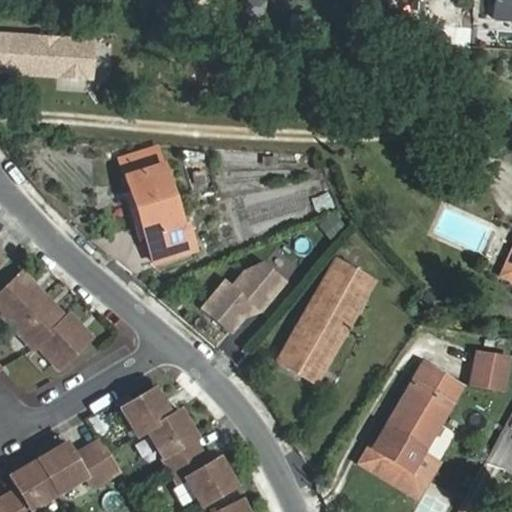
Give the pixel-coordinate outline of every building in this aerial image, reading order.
[(214,0),(194,0),(194,13),(214,15),(214,0)] [(511,0),(494,0),(493,20),(511,21),(511,0)] [(297,31),(298,16),(291,16),(290,31),(297,31)] [(298,16),(297,31),(322,33),(324,18),(298,16)] [(0,71),(90,78),(92,42),(0,35),(0,71)] [(184,222),(181,223),(162,165),(126,177),(154,263),(193,250),(184,222)] [(318,224),(329,240),(345,229),(335,213),(318,224)] [(277,362),(316,384),(374,283),(335,261),(277,362)] [(224,281),(200,309),(228,334),(252,306),(258,312),(284,282),(263,264),(244,273),(231,287),(224,281)] [(32,347),(55,371),(87,340),(65,316),(62,320),(17,272),(0,288),(0,319),(29,350),(32,347)] [(426,303),(433,308),(438,300),(431,295),(426,303)] [(504,390),(509,359),(477,354),(472,385),(504,390)] [(462,387),(423,364),(373,448),(366,461),(404,484),(412,471),(462,387)] [(148,393),(114,412),(131,440),(139,435),(171,489),(179,485),(195,511),(196,511),(229,493),(213,465),(203,471),(187,445),(190,444),(173,416),(164,421),(148,393)] [(0,511),(22,511),(77,479),(84,490),(110,475),(92,443),(65,459),(58,446),(2,478),(10,491),(0,497),(0,511)] [(418,498),(428,481),(412,471),(404,484),(366,461),(373,448),(369,445),(359,463),(418,498)]
